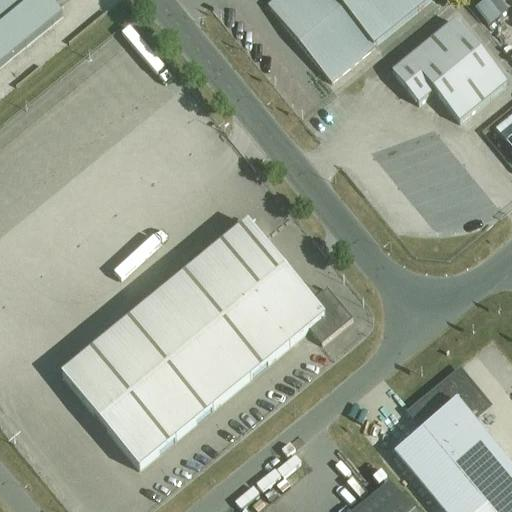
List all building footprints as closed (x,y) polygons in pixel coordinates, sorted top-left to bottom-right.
[(0,0),(0,70),(63,19),(47,0),(0,0)] [(280,0),(268,10),(331,87),(376,51),(374,50),(435,0),(280,0)] [(496,0),(490,0),(475,13),(489,29),(508,14),(496,0)] [(460,128),(507,89),(455,26),(393,78),(419,109),(434,97),(460,128)] [(490,206),(502,202),(498,191),(448,209),(456,231),(494,217),(490,206)] [(322,349),(353,324),(327,293),(312,306),(248,228),(62,381),(139,474),(309,334),(322,349)] [(395,458),(439,511),(511,511),(511,472),(470,422),(486,410),(460,378),(413,417),(426,432),(395,458)] [(360,511),(408,511),(389,488),(360,511)]
